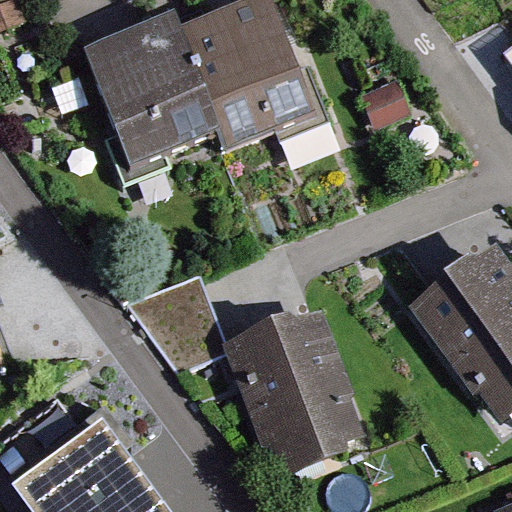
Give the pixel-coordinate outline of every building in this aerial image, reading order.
[(265,11),(182,44),(217,131),(225,151),(308,117),(265,11)] [(134,164),(217,131),(182,44),(175,28),(93,61),(134,164)] [(511,291),(495,269),(423,322),(505,432),(511,427),(511,291)] [(0,310),(0,340),(11,336),(0,310)] [(320,324),(231,357),(281,493),(371,460),(320,324)] [(144,511),(98,448),(18,505),(22,511),(144,511)]
